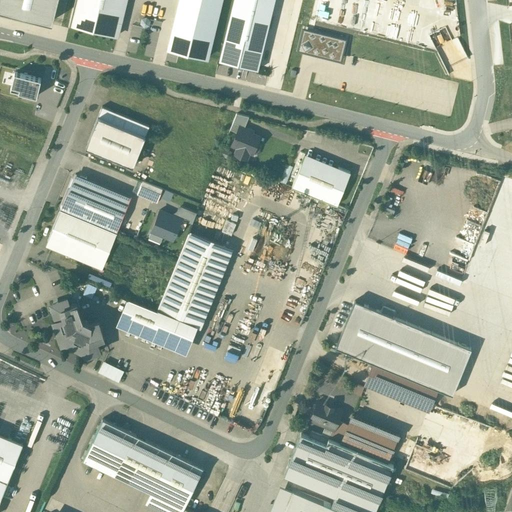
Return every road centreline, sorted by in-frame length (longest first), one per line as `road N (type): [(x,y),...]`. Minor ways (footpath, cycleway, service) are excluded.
road 1 (unclassified): [(0,333),(230,447),(252,449),(268,434),(390,127)]
road 2 (unclassified): [(96,55),(390,127)]
road 3 (unclassified): [(96,55),(0,295)]
road 4 (residential): [(472,0),(481,98),(473,129),(458,144)]
